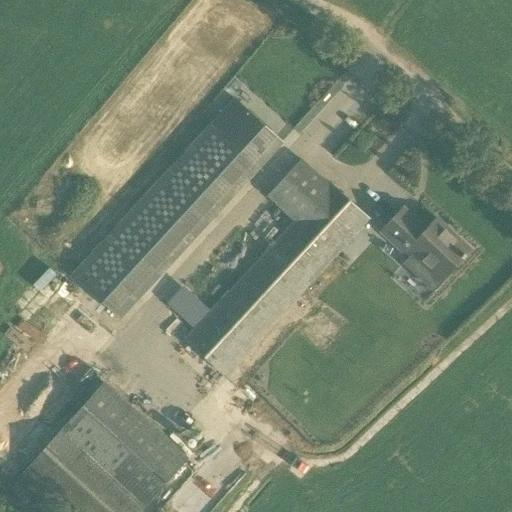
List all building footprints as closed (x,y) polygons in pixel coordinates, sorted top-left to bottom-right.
[(201,135),(248,179),(282,142),(235,98),(201,135)] [(165,174),(72,275),(120,319),(248,179),(201,135),(165,174)] [(267,196),(292,220),(183,338),(225,376),(369,219),(330,183),(328,185),(301,160),(267,196)] [(437,219),(426,231),(403,210),(404,209),(403,208),(381,232),(380,234),(410,262),(414,257),(441,283),(471,250),(437,219)] [(50,298),(68,278),(60,270),(42,290),(50,298)] [(0,305),(0,318),(20,294),(14,289),(0,305)] [(23,294),(0,319),(0,336),(16,351),(23,344),(7,329),(31,301),(23,294)] [(38,375),(0,415),(0,453),(57,392),(38,375)] [(15,479),(52,511),(138,511),(188,457),(103,381),(15,479)]
